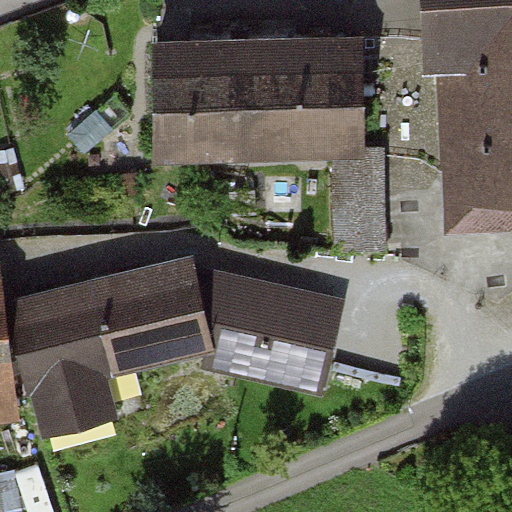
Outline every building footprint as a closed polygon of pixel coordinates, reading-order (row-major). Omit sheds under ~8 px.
[(511,0),(429,0),(433,52),(480,50),(486,185),(511,183),(511,0)] [(356,39),(158,42),(160,145),(357,142),(356,39)] [(338,155),(340,247),(383,246),(382,154),(338,155)] [(336,301),(213,274),(208,255),(12,302),(41,423),(117,405),(107,366),(244,333),(268,339),(264,357),(321,370),(336,301)] [(0,412),(19,410),(2,275),(0,275),(0,412)]
